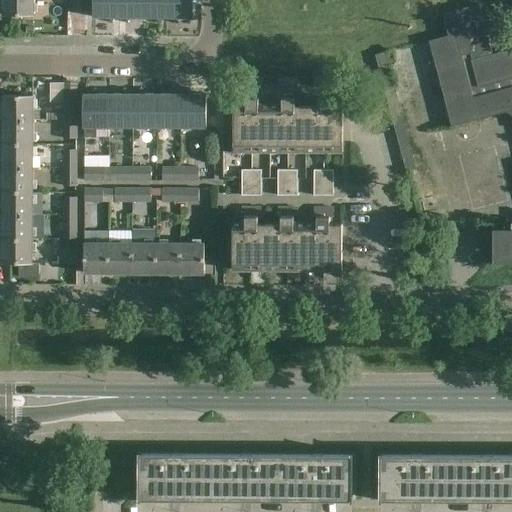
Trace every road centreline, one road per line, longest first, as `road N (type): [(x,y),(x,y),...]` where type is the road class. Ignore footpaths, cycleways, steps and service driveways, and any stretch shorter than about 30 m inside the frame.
road 1 (tertiary): [(0,402),(511,401)]
road 2 (residential): [(372,297),(0,295)]
road 3 (residential): [(215,0),(215,33),(206,54),(190,62),(0,59)]
road 4 (residential): [(372,297),(376,203),(354,102)]
road 5 (residential): [(511,299),(372,297)]
